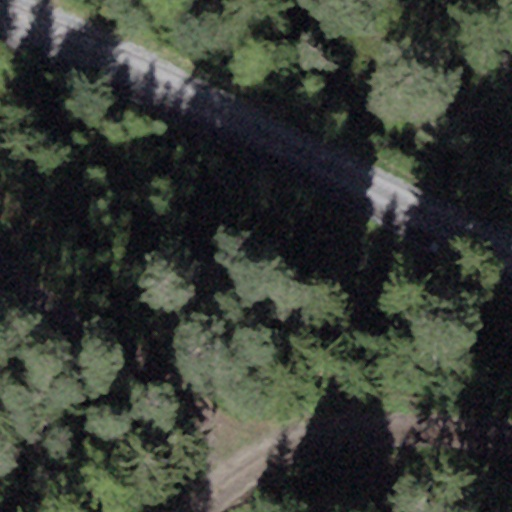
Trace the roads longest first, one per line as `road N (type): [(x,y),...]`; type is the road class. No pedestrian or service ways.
road 1 (track): [(0,4),(144,77),(479,208),(511,230)]
road 2 (track): [(201,511),(247,458),(327,438),(381,440)]
road 3 (track): [(381,440),(511,450)]
